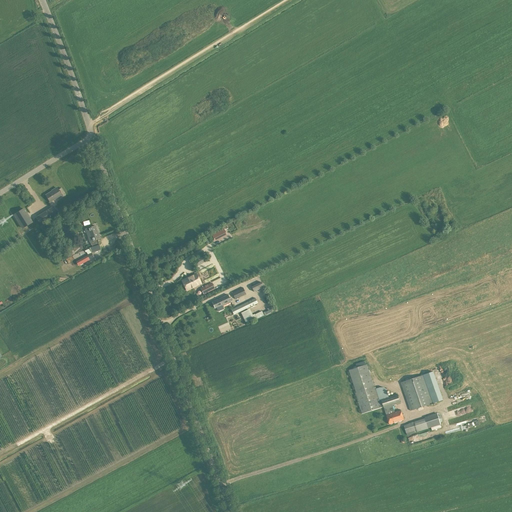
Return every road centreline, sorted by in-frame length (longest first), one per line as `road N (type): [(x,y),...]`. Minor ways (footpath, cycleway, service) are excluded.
road 1 (unclassified): [(229,511),(92,136)]
road 2 (track): [(97,120),(292,0)]
road 3 (unclassified): [(92,136),(41,0)]
